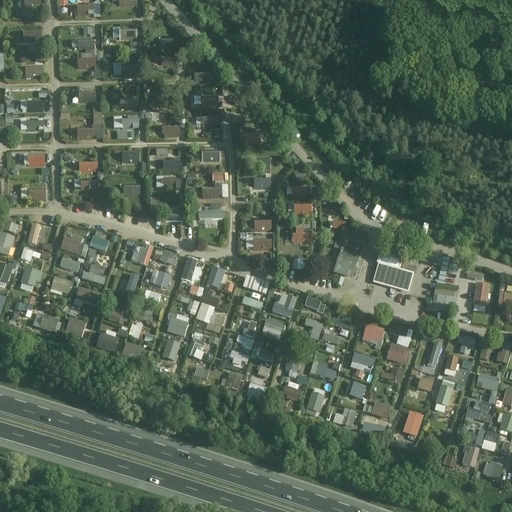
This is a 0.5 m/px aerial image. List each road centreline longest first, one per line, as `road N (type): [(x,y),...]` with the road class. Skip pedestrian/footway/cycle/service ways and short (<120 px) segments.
road 1 (residential): [(163,0),(365,224),(511,272)]
road 2 (motorway): [(344,511),(32,411)]
road 3 (motorway): [(0,427),(268,511)]
